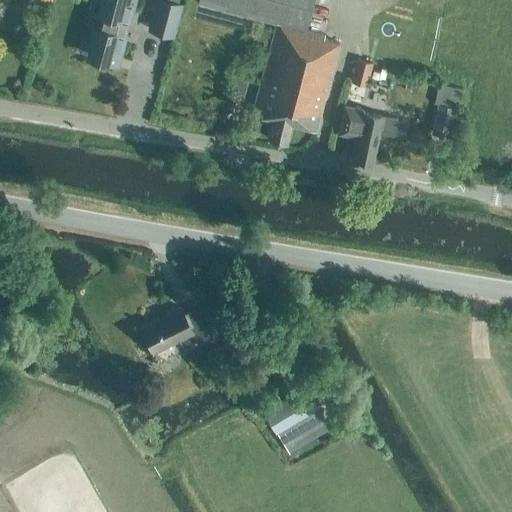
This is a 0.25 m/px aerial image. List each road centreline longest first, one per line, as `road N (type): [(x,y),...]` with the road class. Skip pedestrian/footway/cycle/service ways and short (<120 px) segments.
road 1 (tertiary): [(511,292),(0,202)]
road 2 (unclassified): [(511,199),(0,109)]
